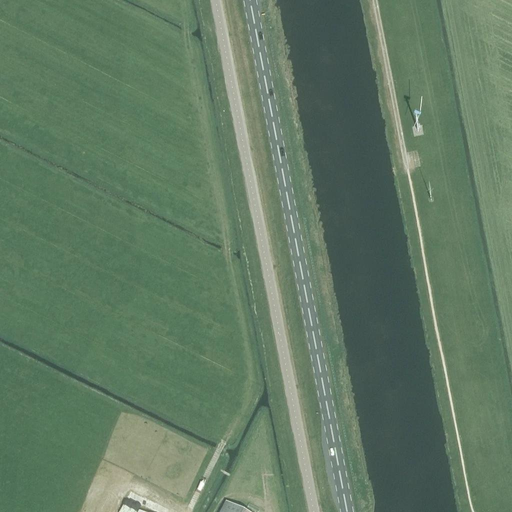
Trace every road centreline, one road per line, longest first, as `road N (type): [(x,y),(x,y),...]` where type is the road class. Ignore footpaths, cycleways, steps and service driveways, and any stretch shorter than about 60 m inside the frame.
road 1 (primary): [(346,511),(248,0)]
road 2 (unclassified): [(313,511),(216,0)]
